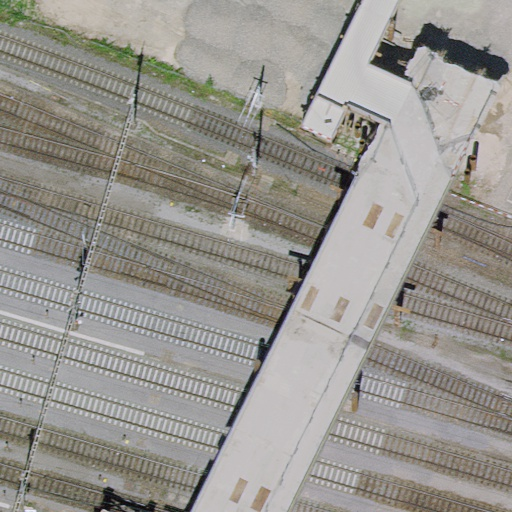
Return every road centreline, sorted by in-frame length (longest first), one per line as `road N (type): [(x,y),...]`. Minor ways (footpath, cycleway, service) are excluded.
road 1 (tertiary): [(236,511),(442,91)]
road 2 (unclassified): [(442,91),(129,0)]
